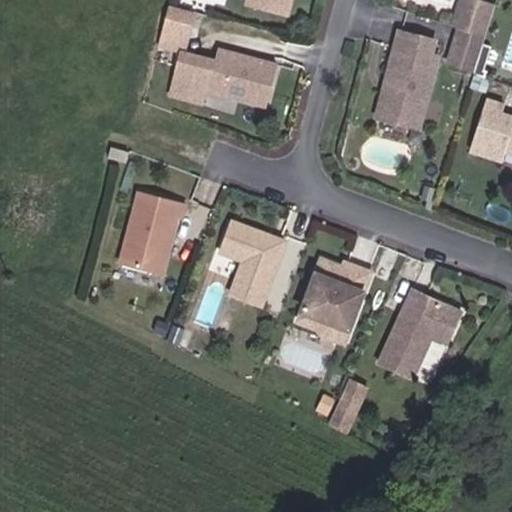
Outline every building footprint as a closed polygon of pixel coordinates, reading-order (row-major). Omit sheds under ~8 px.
[(184,0),(180,16),(204,23),(210,0),(184,0)] [(511,0),(493,0),(493,2),(486,0),(476,0),(472,13),(478,15),(504,23),(511,0)] [(504,23),(478,15),(467,48),(494,57),(498,42),(501,31),(504,23)] [(204,23),(180,16),(175,32),(199,39),(204,23)] [(453,28),(418,18),(404,71),(407,71),(398,104),(436,115),(456,43),(449,42),(453,28)] [(507,45),(510,34),(501,31),(498,42),(507,45)] [(282,93),(294,52),(235,36),(231,49),(199,40),(191,68),(224,77),(282,93)] [(504,66),(506,58),(503,57),(507,45),(498,42),(494,57),(492,62),(504,66)] [(220,91),(224,77),(191,68),(188,82),(220,91)] [(511,90),(505,88),(489,139),(511,146),(511,90)] [(144,139),(127,134),(123,144),(141,149),(144,139)] [(200,191),(155,178),(135,251),(175,262),(191,206),(195,207),(200,191)] [(288,223),(248,208),(236,239),(259,248),(246,281),(277,293),(296,243),(288,223)] [(288,223),(296,243),(302,229),(288,223)] [(352,253),(338,248),(315,308),(334,315),(345,310),(365,317),(386,261),(377,257),(375,262),(359,256),(358,258),(354,257),(352,253)] [(480,301),(430,278),(395,351),(430,367),(449,325),(465,332),(480,301)] [(345,310),(334,315),(336,321),(360,330),(365,317),(345,310)] [(201,323),(187,318),(180,336),(194,341),(201,323)] [(359,430),(380,384),(362,375),(341,421),(359,430)] [(339,386),(333,398),(344,403),(350,392),(339,386)] [(332,401),(343,406),(344,403),(333,398),(332,401)]
